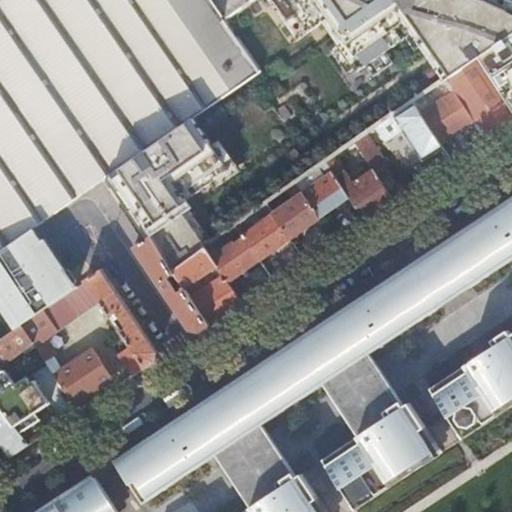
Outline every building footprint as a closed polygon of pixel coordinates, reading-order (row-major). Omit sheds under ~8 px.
[(511,33),(480,55),(511,103),(511,33)] [(511,125),(511,103),(480,55),(446,80),(453,91),(474,122),(487,142),(511,125)] [(474,122),(453,91),(420,113),(441,145),(474,122)] [(420,113),(413,103),(394,116),(425,160),(443,148),(441,145),(420,113)] [(387,166),(366,135),(355,143),(359,149),(376,174),(387,166)] [(395,203),(376,174),(359,149),(353,152),(350,147),(327,163),(333,172),(350,198),(356,208),(360,205),(370,220),(395,203)] [(350,198),(333,172),(302,193),(303,194),(320,220),(350,198)] [(279,210),(272,201),(267,205),(290,240),(320,220),(303,194),(279,210)] [(511,197),(434,249),(450,273),(455,270),(468,290),(511,260),(511,197)] [(241,236),(243,239),(259,262),(276,250),(279,254),(291,245),(289,241),(290,240),(267,205),(261,209),(267,218),(255,227),(252,223),(246,227),(249,231),(241,236)] [(234,228),(229,232),(233,238),(239,234),(234,228)] [(42,244),(32,230),(0,251),(0,302),(17,329),(21,327),(77,288),(68,275),(47,245),(46,244),(45,243),(42,244)] [(149,237),(141,243),(134,248),(190,330),(200,332),(210,325),(190,297),(184,289),(184,287),(177,292),(168,278),(174,274),(172,271),(149,237)] [(234,242),(211,257),(217,267),(223,275),(243,303),(256,295),(243,278),(238,277),(237,276),(259,262),(243,239),(235,244),(234,242)] [(205,248),(172,271),(174,274),(184,287),(184,289),(217,267),(211,257),(205,248)] [(450,273),(434,249),(413,263),(429,287),(424,290),(437,310),(468,290),(455,270),(450,273)] [(429,287),(413,263),(271,357),(300,401),(323,385),(358,437),(323,460),(356,510),(443,453),(410,403),(403,408),(368,355),(437,310),(424,290),(429,287)] [(101,271),(92,277),(85,282),(99,303),(109,318),(116,313),(127,328),(120,333),(130,347),(145,368),(155,361),(157,351),(101,271)] [(190,297),(210,325),(243,303),(223,275),(190,297)] [(85,282),(77,288),(21,327),(36,349),(75,405),(114,380),(109,373),(112,370),(103,358),(100,360),(91,348),(60,369),(57,365),(55,366),(49,358),(55,354),(46,341),(99,303),(85,282)] [(21,327),(17,329),(0,341),(0,406),(30,444),(49,432),(35,412),(49,403),(33,381),(20,390),(6,369),(19,360),(36,349),(21,327)] [(493,341),(496,346),(511,335),(511,333),(509,330),(493,341)] [(431,389),(464,439),(511,407),(511,335),(496,346),(431,389)] [(132,377),(145,368),(130,347),(116,356),(132,377)] [(300,401),(271,357),(257,367),(286,410),(300,401)] [(33,381),(19,360),(6,369),(20,390),(33,381)] [(244,511),(326,511),(302,474),(295,479),(261,427),(286,410),(257,367),(115,461),(131,485),(136,482),(148,501),(216,456),(251,508),(244,511)] [(30,444),(0,406),(0,441),(11,457),(30,444)] [(72,490),(86,511),(111,511),(105,502),(110,499),(97,478),(72,490)] [(143,504),(148,501),(136,482),(131,485),(143,504)] [(171,511),(197,511),(186,488),(165,498),(171,511)] [(86,511),(72,490),(67,492),(36,511),(86,511)] [(105,502),(111,511),(119,511),(110,499),(105,502)]
